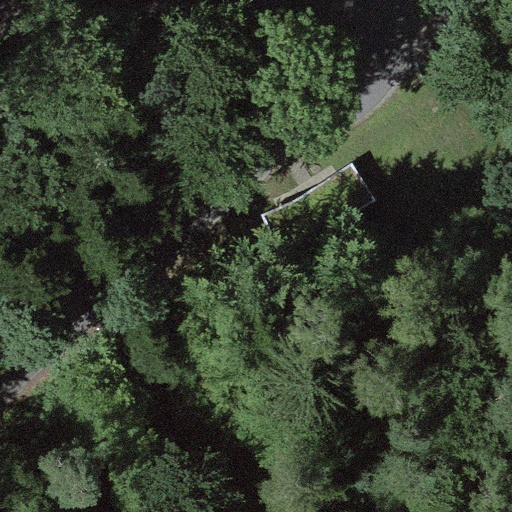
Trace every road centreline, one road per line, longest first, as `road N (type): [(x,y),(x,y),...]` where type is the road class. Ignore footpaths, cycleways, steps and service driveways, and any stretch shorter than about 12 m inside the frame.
road 1 (tertiary): [(0,361),(335,97),(388,8)]
road 2 (tertiary): [(388,8),(0,15)]
